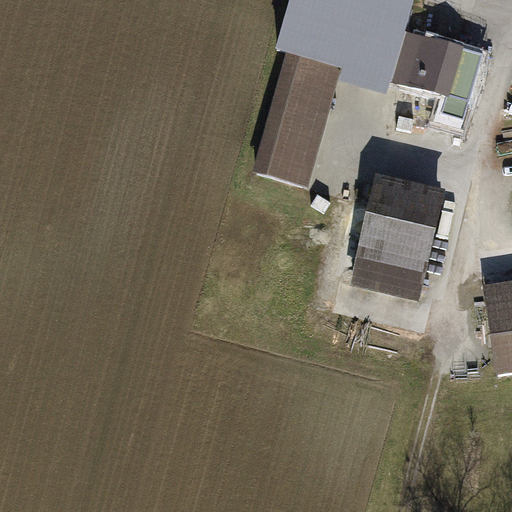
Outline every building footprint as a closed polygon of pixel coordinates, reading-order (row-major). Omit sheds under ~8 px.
[(294,0),(279,52),(284,53),(340,69),(335,86),(390,102),(418,7),(394,0),(294,0)] [(416,33),(404,87),(452,98),(464,44),(416,33)] [(340,69),(284,53),(248,179),(304,195),(335,86),(340,69)] [(344,279),(417,295),(441,193),(368,176),(344,279)] [(511,280),(485,284),(497,374),(511,371),(511,280)]
